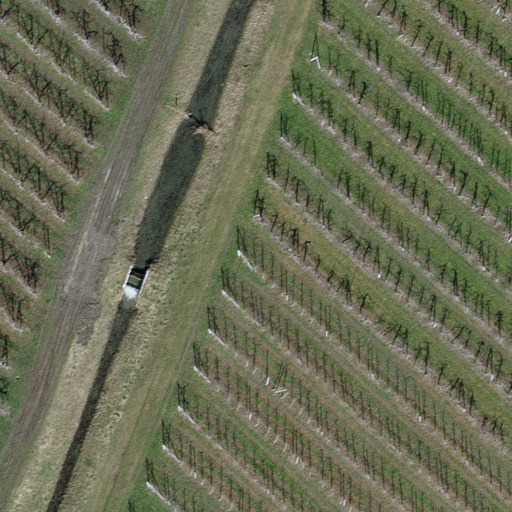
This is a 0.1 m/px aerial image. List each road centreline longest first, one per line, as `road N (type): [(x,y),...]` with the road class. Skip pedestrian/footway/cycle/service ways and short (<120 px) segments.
road 1 (track): [(107,511),(296,0)]
road 2 (track): [(0,489),(183,0)]
